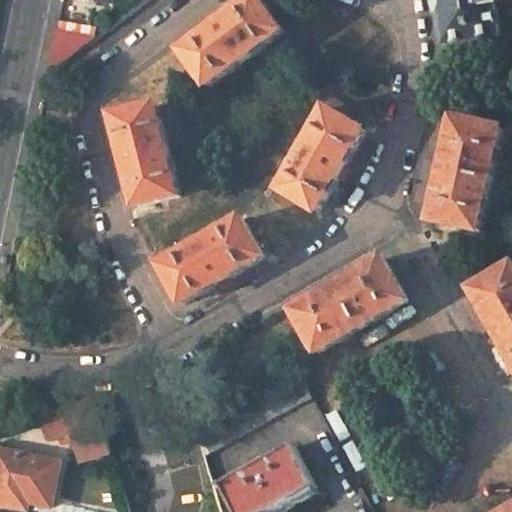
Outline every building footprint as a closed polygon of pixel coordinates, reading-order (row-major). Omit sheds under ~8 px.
[(271,11),(263,0),(253,0),(217,26),(183,51),(207,88),(286,33),(271,11)] [(445,50),(504,40),(499,9),(501,8),(499,0),(433,0),(435,8),(437,19),(440,19),(445,50)] [(48,75),(99,39),(57,31),(48,75)] [(137,206),(180,195),(157,103),(138,108),(113,114),(124,156),(137,206)] [(346,164),(365,130),(326,107),(278,189),(320,213),(346,164)] [(504,130),(456,119),(444,171),(432,221),(479,233),(504,130)] [(243,218),(161,263),(183,303),(227,278),(265,257),(243,218)] [(411,301),(385,257),(338,284),(294,310),(320,353),(411,301)] [(511,357),(511,263),(471,287),(494,326),(511,357)] [(299,373),(196,426),(200,438),(205,454),(313,399),(299,373)] [(96,399),(43,414),(51,440),(61,437),(63,442),(76,439),(83,462),(112,454),(99,409),(96,399)] [(296,448),(224,487),(238,511),(279,511),(318,490),(296,448)] [(31,501),(53,505),(63,462),(4,449),(0,469),(0,503),(28,510),(31,501)]
